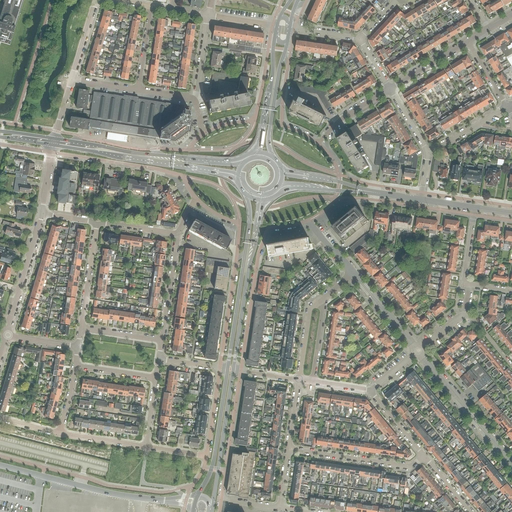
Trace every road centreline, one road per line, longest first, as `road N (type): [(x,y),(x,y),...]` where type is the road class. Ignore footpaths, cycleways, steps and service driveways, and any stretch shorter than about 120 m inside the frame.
road 1 (residential): [(240,371),(267,227),(307,220)]
road 2 (unclassified): [(164,500),(0,465)]
road 3 (primary): [(52,145),(213,171)]
road 4 (residential): [(51,152),(184,176),(195,197)]
road 5 (residential): [(389,89),(317,143),(281,125),(282,99)]
road 6 (residential): [(219,368),(206,456),(145,447)]
road 7 (residential): [(271,25),(254,121),(203,134)]
road 8 (tertiary): [(511,464),(417,351)]
road 9 (primary): [(233,370),(256,226)]
road 10 (primary): [(212,509),(233,370)]
road 11 (unclassified): [(288,449),(410,466),(423,455)]
road 12 (primary): [(227,369),(212,464),(197,496)]
road 13 (residential): [(221,499),(240,371)]
road 14 (residential): [(5,336),(42,214)]
road 15 (primary): [(179,157),(54,139)]
